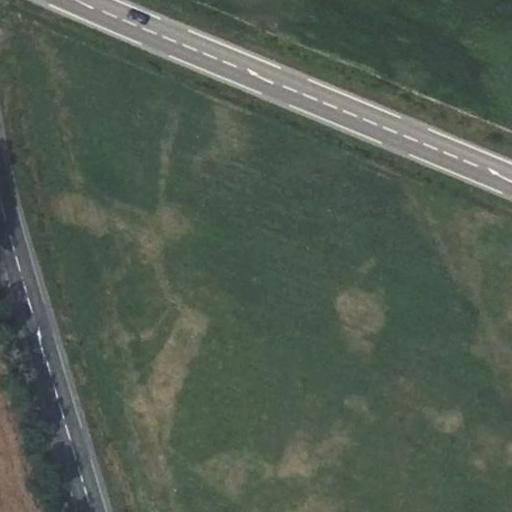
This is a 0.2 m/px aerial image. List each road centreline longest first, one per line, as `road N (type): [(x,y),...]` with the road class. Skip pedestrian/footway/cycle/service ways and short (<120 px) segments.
road 1 (secondary): [(79,0),(511,180)]
road 2 (tertiary): [(91,511),(0,181)]
